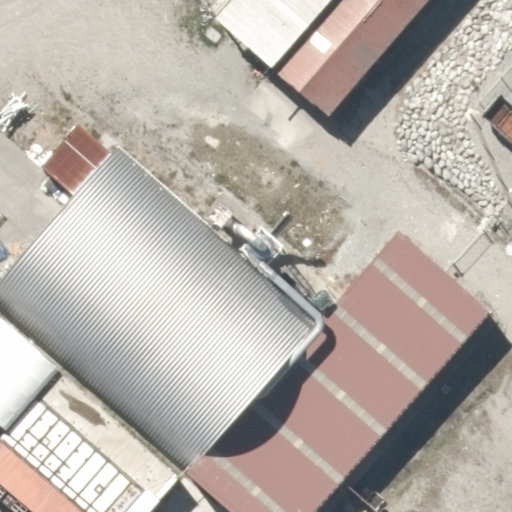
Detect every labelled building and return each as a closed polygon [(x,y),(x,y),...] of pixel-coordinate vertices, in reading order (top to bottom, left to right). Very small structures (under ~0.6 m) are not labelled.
[(331,116),(433,0),(328,0),(272,64),(331,116)] [(0,304),(66,362),(182,463),(311,317),(111,143),(0,270),(0,304)] [(311,317),(182,463),(238,511),(308,511),(487,309),(392,225),(311,317)] [(125,511),(139,511),(182,463),(66,362),(17,417),(125,511)] [(0,511),(63,511),(0,456),(0,511)]
